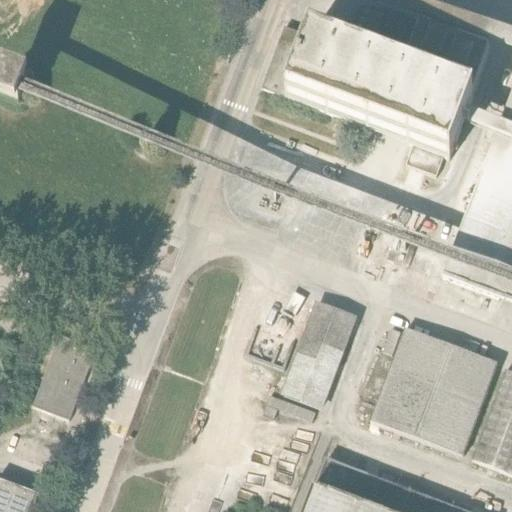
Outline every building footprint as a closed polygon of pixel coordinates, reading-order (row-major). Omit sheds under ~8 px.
[(285,42),(262,104),(285,113),(412,160),(405,180),(436,191),(442,172),(449,175),(472,113),(489,68),(419,42),(402,86),(308,52),(285,42)] [(17,101),(0,95),(0,131),(6,134),(8,127),(12,117),(17,101)] [(511,106),(442,292),(511,318),(511,106)] [(281,413),(325,430),(360,336),(316,319),(281,413)] [(404,344),(370,436),(463,471),(497,379),(404,344)] [(85,396),(47,386),(37,422),(75,432),(85,396)] [(511,387),(510,386),(473,476),(511,492),(511,387)] [(419,511),(329,478),(316,511),(419,511)] [(0,511),(41,511),(0,496),(0,511)]
